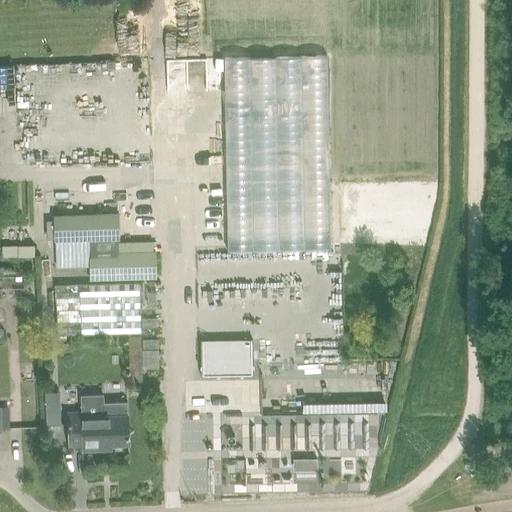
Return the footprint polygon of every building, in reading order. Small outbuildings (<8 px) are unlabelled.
[(435,56),(222,59),(225,254),(330,252),(329,186),(436,184),(435,56)] [(210,91),(211,78),(196,77),(196,91),(210,91)] [(213,190),(197,191),(198,204),(214,203),(213,190)] [(89,279),(153,278),(155,278),(154,254),(152,254),(152,242),(119,242),(118,214),(53,216),(54,241),(55,241),(56,268),(89,267),(89,279)] [(340,262),(330,262),(330,270),(348,271),(349,245),(341,245),(340,262)] [(1,249),(1,260),(27,261),(28,250),(1,249)] [(138,282),(53,284),(54,333),(139,331),(138,282)] [(271,316),(272,326),(298,325),(298,315),(271,316)] [(252,340),(200,341),(200,377),(253,376),(252,340)] [(364,389),(364,365),(266,365),(266,380),(333,381),(333,389),(364,389)] [(82,452),(83,452),(111,451),(110,446),(129,445),(127,402),(104,403),(103,396),(80,397),(81,412),(68,413),(69,447),(82,446),(82,452)]
